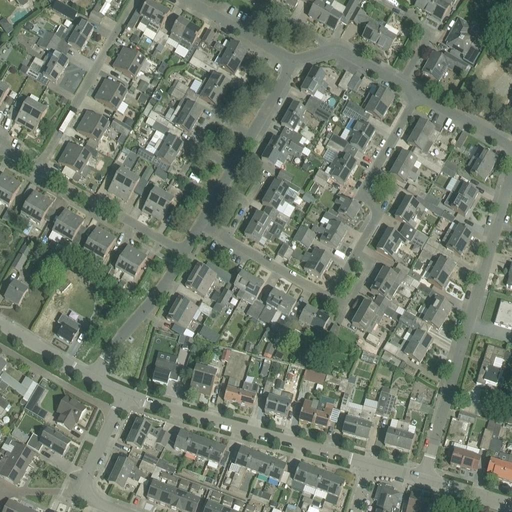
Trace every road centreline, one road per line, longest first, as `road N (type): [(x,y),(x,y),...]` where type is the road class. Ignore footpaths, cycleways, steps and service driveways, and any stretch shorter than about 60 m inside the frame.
road 1 (residential): [(416,95),(361,195),(379,212),(328,296),(200,225)]
road 2 (residential): [(423,478),(511,171)]
road 3 (unclassified): [(368,463),(124,394)]
road 4 (residential): [(39,167),(136,0)]
road 5 (residential): [(200,225),(294,63)]
road 6 (residential): [(183,251),(39,167)]
road 7 (residential): [(91,376),(183,251)]
road 8 (residential): [(115,414),(0,346)]
road 9 (residential): [(122,511),(82,494),(115,414)]
road 10 (residential): [(401,86),(337,48),(294,63)]
